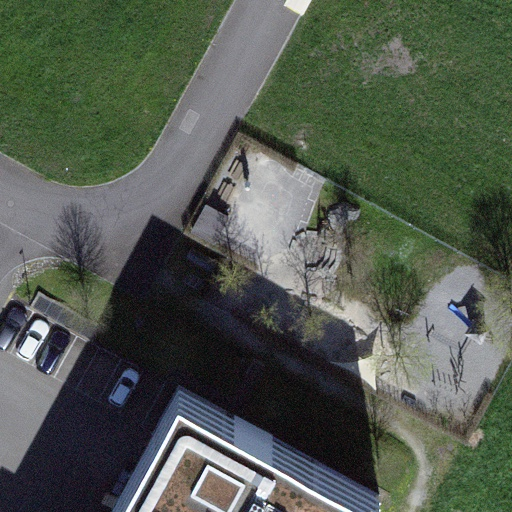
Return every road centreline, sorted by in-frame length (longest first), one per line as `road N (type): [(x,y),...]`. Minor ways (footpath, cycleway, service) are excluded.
road 1 (unclassified): [(73,226),(192,183),(297,0)]
road 2 (unclassified): [(73,226),(0,352)]
